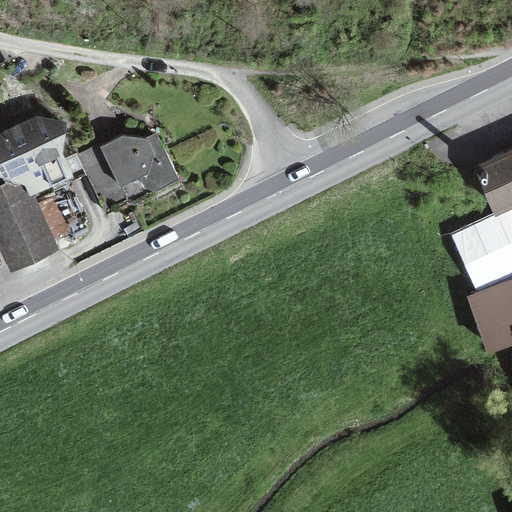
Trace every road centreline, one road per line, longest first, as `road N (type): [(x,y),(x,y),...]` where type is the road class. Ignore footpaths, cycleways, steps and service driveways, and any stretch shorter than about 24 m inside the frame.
road 1 (residential): [(295,183),(257,102),(240,84),(0,32)]
road 2 (secondary): [(0,330),(295,183)]
road 3 (secondary): [(295,183),(511,76)]
